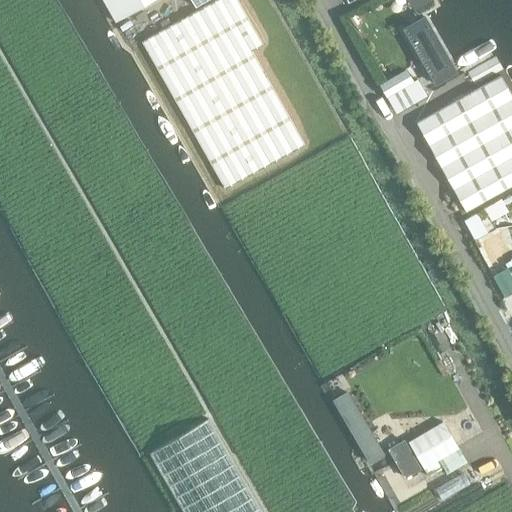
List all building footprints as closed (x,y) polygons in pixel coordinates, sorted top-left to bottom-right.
[(101,0),(114,22),(153,0),(101,0)] [(224,189),(303,145),(250,51),(261,45),(236,0),(216,0),(141,42),(224,189)] [(427,23),(403,37),(431,86),(455,73),(427,23)] [(407,67),(380,82),(387,95),(414,80),(407,67)] [(511,97),(500,76),(469,93),(416,123),(465,211),(511,184),(511,97)] [(511,277),(507,267),(492,276),(503,297),(511,292),(511,277)] [(334,401),(369,462),(383,454),(348,393),(334,401)] [(261,511),(208,419),(149,453),(182,511),(261,511)] [(408,441),(424,469),(438,460),(445,472),(465,460),(443,421),(408,441)] [(403,441),(388,449),(405,476),(419,468),(403,441)] [(441,497),(471,484),(466,471),(436,484),(441,497)]
